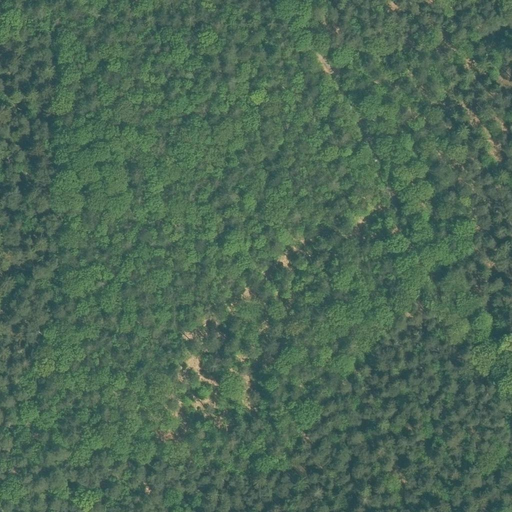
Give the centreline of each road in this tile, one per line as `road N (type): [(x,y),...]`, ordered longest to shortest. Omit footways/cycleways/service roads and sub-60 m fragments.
road 1 (track): [(511,50),(398,55),(235,42),(113,44),(82,35),(54,11)]
road 2 (track): [(269,480),(428,277),(467,252),(511,251)]
road 3 (track): [(511,373),(428,277)]
